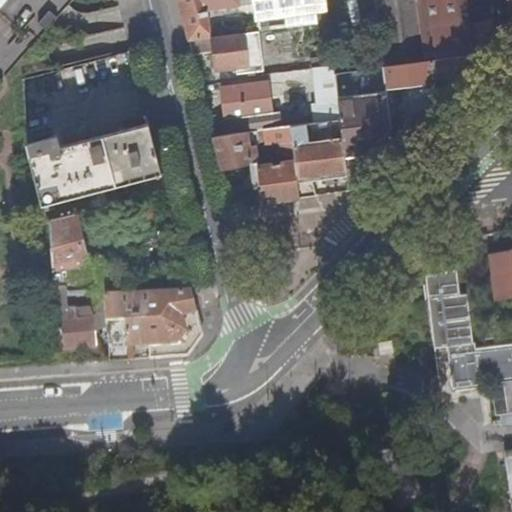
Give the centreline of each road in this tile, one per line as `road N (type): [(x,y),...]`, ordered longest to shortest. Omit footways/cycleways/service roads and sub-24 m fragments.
road 1 (residential): [(261,367),(215,241),(153,0)]
road 2 (tertiary): [(451,171),(261,367)]
road 3 (tertiary): [(0,410),(183,397),(261,367)]
